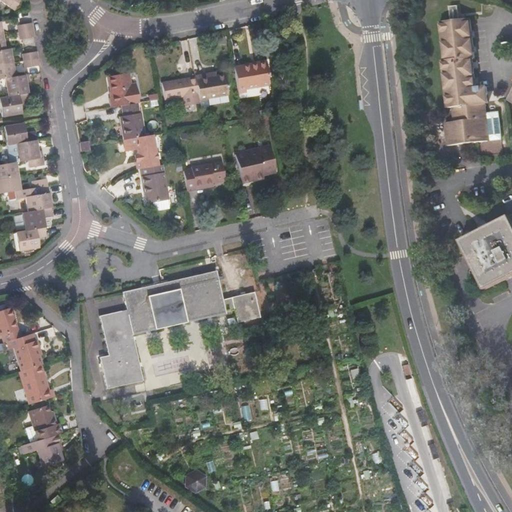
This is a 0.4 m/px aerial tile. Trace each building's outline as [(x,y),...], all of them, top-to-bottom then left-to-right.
[(0,0),(0,1),(15,11),(21,0),(0,0)] [(469,19),(439,23),(444,61),(442,61),(447,109),(452,108),(454,122),(444,124),(447,146),(489,141),(484,104),(482,105),(477,105),(476,97),(471,58),(474,58),(469,19)] [(33,31),(31,23),(17,25),(18,33),(33,31)] [(33,31),(18,33),(19,39),(34,37),(33,31)] [(0,50),(0,64),(11,63),(9,49),(5,49),(0,50)] [(22,53),(23,61),(37,58),(36,51),(22,53)] [(37,58),(23,61),(24,67),(38,65),(37,58)] [(0,64),(0,79),(14,77),(11,63),(0,64)] [(233,67),(238,93),(245,92),(245,89),(270,84),(266,64),(249,67),(249,64),(233,67)] [(110,108),(121,106),(133,103),(127,73),(107,77),(109,92),(111,91),(112,98),(109,98),(110,108)] [(194,77),(195,77),(198,100),(207,99),(207,97),(228,94),(225,75),(209,78),(209,74),(194,77)] [(28,82),(27,75),(14,77),(0,79),(0,98),(27,94),(25,82),(28,82)] [(183,105),(199,103),(198,100),(195,77),(161,83),(164,99),(182,96),(183,105)] [(0,98),(0,105),(2,117),(22,113),(20,103),(28,101),(27,94),(0,98)] [(122,140),(123,140),(143,136),(139,113),(138,113),(136,103),(133,103),(121,106),(123,116),(121,116),(122,124),(119,124),(122,140)] [(3,127),(6,145),(15,144),(35,141),(33,131),(24,133),(23,123),(3,127)] [(136,154),(138,169),(139,169),(157,166),(152,135),(143,136),(123,140),(125,151),(135,150),(136,154)] [(15,144),(18,162),(27,161),(42,158),(40,150),(37,151),(35,141),(15,144)] [(88,142),(79,143),(81,152),(89,150),(88,142)] [(258,149),(235,155),(241,183),(258,179),(257,175),(275,171),(270,149),(259,152),(258,149)] [(43,166),(42,158),(27,161),(28,168),(43,166)] [(182,170),(186,192),(195,190),(195,187),(212,185),(212,183),(224,181),(221,161),(190,166),(190,168),(182,170)] [(0,165),(0,179),(17,177),(15,163),(0,165)] [(157,166),(139,169),(142,187),(144,186),(145,191),(144,192),(146,204),(152,203),(167,200),(161,165),(157,166)] [(17,177),(0,179),(0,194),(20,191),(17,177)] [(31,189),(47,186),(45,178),(30,180),(31,189)] [(26,212),(50,208),(47,186),(31,189),(32,196),(23,197),(26,212)] [(167,200),(152,203),(154,211),(169,208),(167,200)] [(22,231),(43,228),(42,217),(51,216),(50,208),(26,212),(20,213),(22,231)] [(482,234),(480,231),(459,241),(484,291),(511,276),(511,214),(488,227),(490,230),(482,234)] [(45,236),(43,228),(22,231),(14,233),(17,251),(37,248),(36,237),(45,236)] [(216,271),(163,283),(123,292),(127,310),(100,317),(109,357),(100,359),(107,389),(150,380),(139,332),(226,313),(225,312),(235,309),(237,321),(258,316),(253,292),(222,299),(216,271)] [(6,342),(19,338),(17,330),(15,331),(9,309),(0,311),(0,339),(1,344),(6,342)] [(33,342),(31,334),(19,338),(6,342),(8,349),(12,348),(15,357),(19,371),(19,372),(40,365),(35,350),(38,350),(35,341),(33,342)] [(6,342),(1,344),(0,343),(0,351),(8,349),(6,342)] [(19,371),(15,357),(7,359),(12,373),(19,371)] [(41,365),(40,365),(19,372),(17,372),(27,406),(54,397),(52,389),(49,390),(41,365)] [(56,435),(58,435),(53,417),(50,418),(47,406),(28,412),(32,426),(36,441),(56,435)] [(24,429),(29,444),(36,441),(32,426),(24,429)] [(406,448),(415,439),(404,429),(395,437),(406,448)] [(29,444),(20,447),(23,456),(36,452),(41,468),(61,461),(56,446),(58,445),(56,435),(36,441),(29,444)] [(185,475),(183,487),(195,494),(205,488),(205,476),(195,470),(185,475)] [(60,498),(52,504),(56,508),(63,502),(60,498)]
